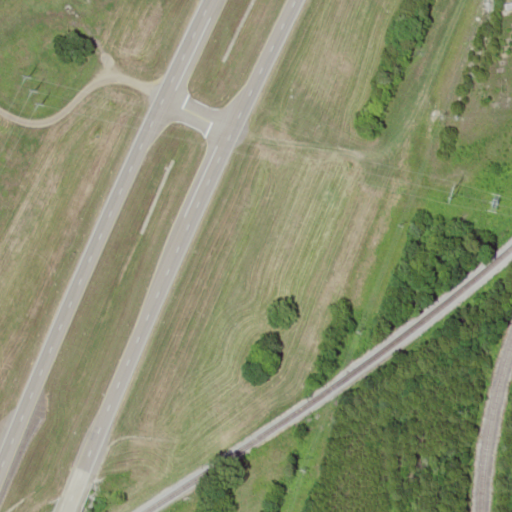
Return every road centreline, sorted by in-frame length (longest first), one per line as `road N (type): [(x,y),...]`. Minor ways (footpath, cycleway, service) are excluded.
road 1 (trunk): [(89,468),(232,124),(295,0)]
road 2 (trunk): [(204,0),(0,462)]
